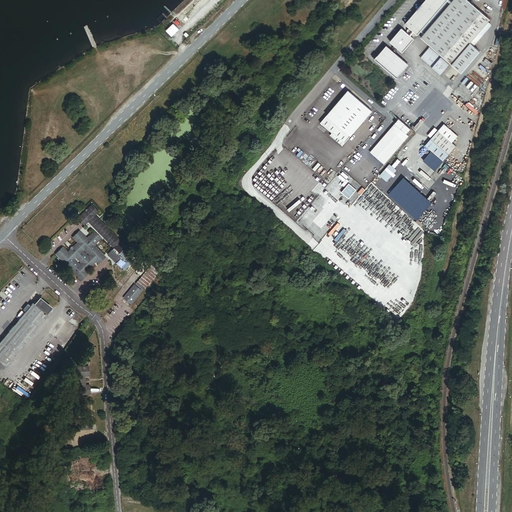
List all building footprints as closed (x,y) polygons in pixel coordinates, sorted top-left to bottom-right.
[(470,43),(488,22),(490,19),(467,0),(452,0),(451,1),(450,0),(425,0),(405,24),(417,34),(419,31),(423,34),(420,37),(461,72),(479,51),(473,46),(470,43)] [(473,46),(491,25),(488,22),(470,43),(473,46)] [(178,30),(173,24),(166,31),(172,36),(178,30)] [(413,39),(401,29),(390,41),(402,51),(413,39)] [(407,64),(386,46),(375,59),(396,77),(407,64)] [(449,64),(430,47),(419,59),(439,76),(449,64)] [(343,143),(371,111),(347,91),(319,123),(331,133),(343,143)] [(451,142),(457,136),(443,124),(425,145),(439,157),(445,150),(449,154),(456,146),(451,142)] [(407,137),(393,125),(370,152),(384,164),(407,137)] [(343,143),(331,133),(326,139),(338,149),(343,143)] [(443,160),(449,154),(445,150),(439,157),(443,160)] [(406,176),(412,183),(417,178),(410,172),(406,176)] [(308,191),(314,197),(326,184),(321,178),(308,191)] [(431,204),(404,178),(388,195),(415,221),(431,204)] [(341,191),(349,198),(356,189),(349,183),(341,191)] [(91,224),(98,218),(94,215),(98,212),(92,205),(78,219),(84,225),(88,221),(91,224)] [(93,227),(100,221),(98,218),(91,224),(93,227)] [(93,227),(114,248),(108,253),(112,258),(114,255),(119,260),(117,262),(121,267),(122,266),(125,269),(135,259),(132,256),(133,255),(100,221),(93,227)] [(85,272),(95,262),(97,264),(104,257),(79,231),(73,237),(77,242),(67,252),(62,248),(56,254),(81,279),(87,274),(85,272)] [(94,232),(91,235),(97,241),(100,238),(94,232)] [(136,270),(140,274),(150,263),(145,259),(136,270)] [(128,302),(139,288),(134,283),(123,297),(128,302)] [(131,304),(142,290),(139,288),(128,302),(131,304)] [(0,342),(0,361),(5,366),(48,316),(45,314),(50,308),(40,300),(35,306),(33,303),(30,306),(28,304),(23,310),(25,312),(0,342)] [(89,394),(89,385),(86,385),(83,386),(82,376),(85,376),(88,376),(88,367),(76,367),(76,376),(78,376),(78,384),(77,385),(77,386),(74,386),(75,395),(89,394)] [(91,428),(91,419),(73,421),(74,430),(91,428)]
